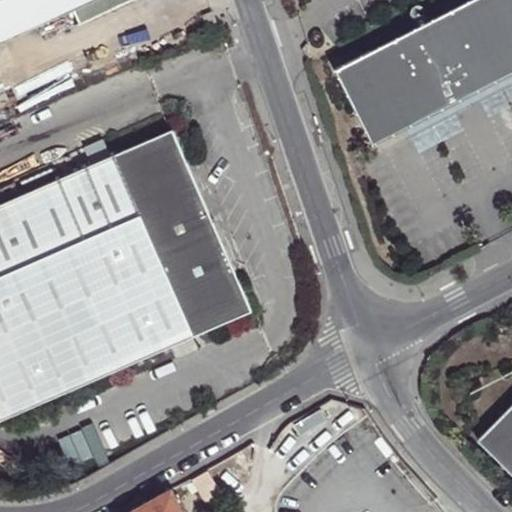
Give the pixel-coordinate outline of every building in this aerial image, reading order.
[(0,0),(0,48),(79,12),(85,26),(138,2),(138,0),(0,0)] [(370,140),(511,67),(511,0),(462,0),(333,67),(370,140)] [(218,27),(214,14),(203,17),(208,31),(218,27)] [(0,421),(250,312),(171,132),(0,206),(0,421)] [(511,411),(481,442),(511,472),(511,411)] [(184,511),(172,488),(130,511),(184,511)]
